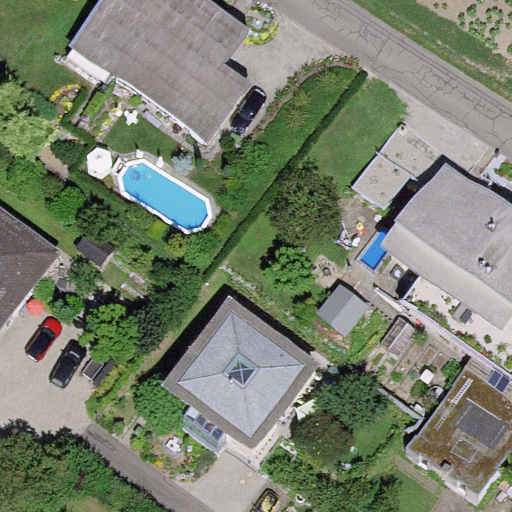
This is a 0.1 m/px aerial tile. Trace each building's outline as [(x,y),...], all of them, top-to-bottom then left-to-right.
[(193,0),(102,0),(62,54),(200,157),(246,95),(219,75),(246,39),(193,0)] [(511,230),(438,177),(373,267),(489,351),(511,320),(511,230)] [(0,341),(61,262),(0,216),(0,341)] [(307,380),(219,318),(160,403),(247,464),(307,380)] [(511,416),(458,378),(399,459),(471,511),(511,455),(511,416)]
